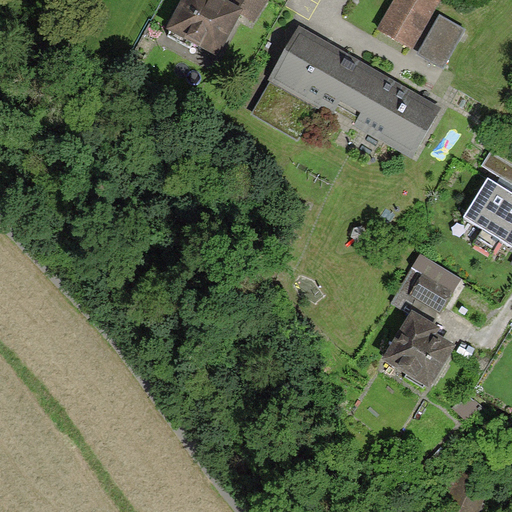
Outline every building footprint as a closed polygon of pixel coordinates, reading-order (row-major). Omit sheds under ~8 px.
[(220,1),(218,0),(177,0),(164,25),(213,51),(235,9),(220,1)] [(221,0),(220,1),(235,9),(252,18),(261,0),(221,0)] [(439,0),(398,0),(381,31),(412,49),(439,0)] [(465,31),(440,18),(420,56),(445,69),(465,31)] [(318,107),(355,127),(383,76),(300,30),(252,116),(299,141),(318,107)] [(442,108),(383,76),(355,127),(414,160),(442,108)] [(511,166),(491,153),(483,167),(511,184),(511,166)] [(511,196),(489,182),(465,219),(511,248),(511,196)] [(461,280),(422,257),(401,292),(440,316),(461,280)] [(398,312),(387,306),(381,318),(391,323),(398,312)] [(440,331),(413,315),(385,364),(431,390),(455,349),(436,338),(440,331)] [(473,511),(481,500),(454,483),(436,511),(473,511)]
